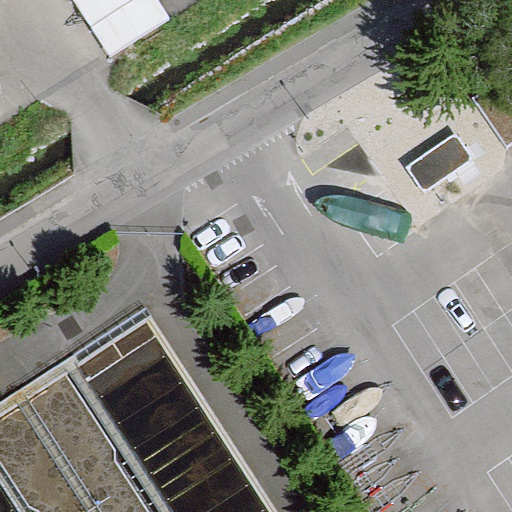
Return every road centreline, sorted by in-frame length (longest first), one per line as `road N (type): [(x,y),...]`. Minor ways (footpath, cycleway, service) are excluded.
road 1 (residential): [(0,262),(416,0)]
road 2 (unknown): [(136,176),(163,303),(291,511)]
